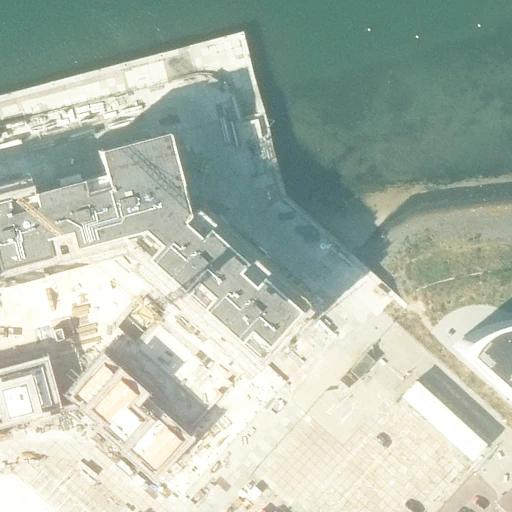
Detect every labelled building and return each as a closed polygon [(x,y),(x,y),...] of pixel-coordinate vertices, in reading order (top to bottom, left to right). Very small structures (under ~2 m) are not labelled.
[(57,106),(0,120),(0,131),(4,149),(64,133),(57,106)] [(0,269),(118,238),(142,260),(253,360),(255,357),(296,312),(292,309),(297,304),(284,292),(279,297),(275,294),(261,281),(257,277),(261,272),(248,260),(243,265),(239,261),(243,256),(230,244),(226,249),(222,246),(207,232),(203,229),(208,224),(195,212),(190,217),(186,214),(171,156),(165,133),(93,151),(100,175),(97,175),(80,180),(78,180),(76,173),(52,180),(54,187),(28,194),(25,194),(20,188),(19,188),(5,200),(1,201),(0,201),(0,269)] [(436,317),(429,324),(462,354),(467,359),(495,385),(499,387),(511,399),(511,282),(498,284),(482,289),(467,295),(457,300),(445,309),(436,317)] [(69,317),(47,322),(53,345),(75,339),(69,317)] [(26,319),(17,322),(20,334),(30,332),(26,319)] [(132,328),(123,338),(130,344),(139,334),(132,328)] [(159,352),(150,362),(156,368),(165,358),(159,352)] [(165,358),(156,368),(163,373),(172,364),(165,358)] [(104,359),(71,395),(88,411),(121,375),(104,359)] [(37,360),(15,366),(27,413),(50,407),(37,360)] [(15,366),(0,369),(0,394),(6,418),(27,413),(15,366)] [(121,375),(88,411),(103,424),(101,427),(103,429),(136,393),(138,390),(121,375)] [(191,381),(182,391),(188,396),(197,387),(191,381)] [(197,387),(188,396),(195,402),(204,393),(197,387)] [(136,393),(103,429),(118,443),(151,406),(136,393)] [(151,406),(118,443),(134,457),(167,421),(151,406)] [(167,421),(134,457),(151,473),(184,436),(167,421)]
